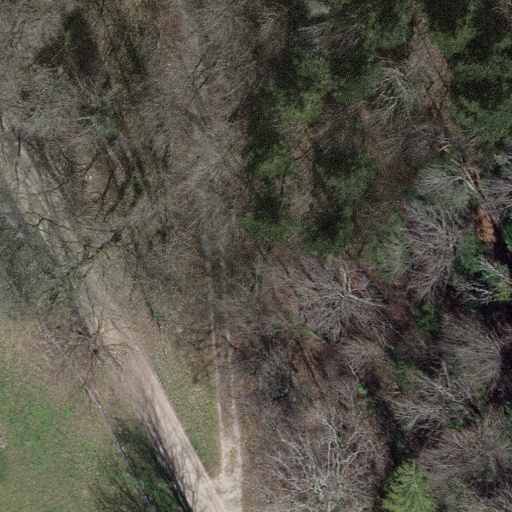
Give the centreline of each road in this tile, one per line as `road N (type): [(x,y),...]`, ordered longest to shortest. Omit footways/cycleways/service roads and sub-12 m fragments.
road 1 (track): [(184,0),(207,341),(180,397),(124,365)]
road 2 (track): [(0,188),(124,365),(206,511)]
